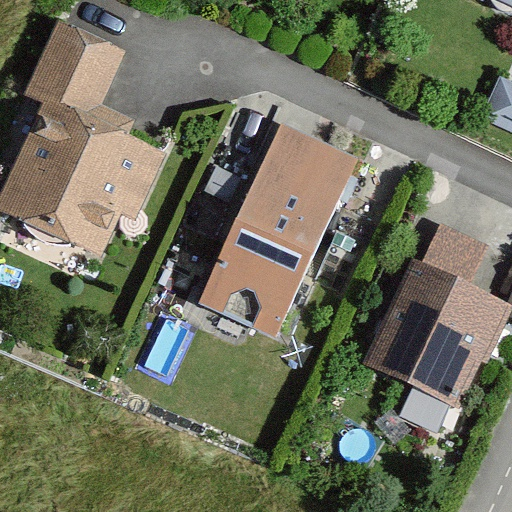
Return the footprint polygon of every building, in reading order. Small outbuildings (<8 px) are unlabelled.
[(511,0),(488,0),(511,11),(511,0)] [(125,51),(59,21),(24,96),(42,104),(0,196),(0,209),(101,256),(122,211),(134,216),(163,151),(129,136),(136,120),(100,104),(125,51)] [(511,83),(500,78),(482,120),(511,133),(511,83)] [(274,339),(357,159),(282,125),(199,305),(274,339)] [(421,264),(416,261),(368,361),(459,405),(507,304),(469,285),(488,246),(441,223),(421,264)]
